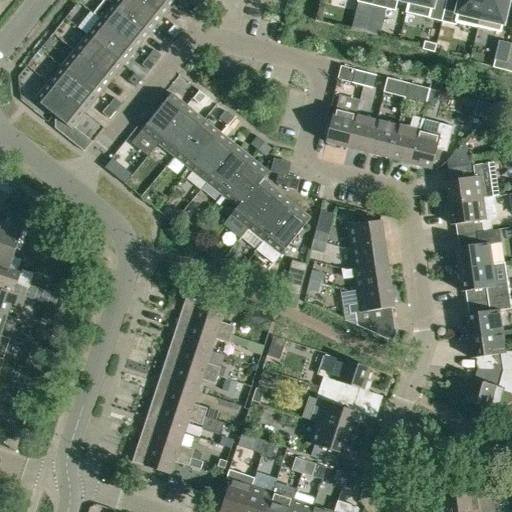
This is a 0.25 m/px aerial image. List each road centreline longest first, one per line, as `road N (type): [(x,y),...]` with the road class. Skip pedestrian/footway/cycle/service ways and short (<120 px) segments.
road 1 (residential): [(383,511),(375,482),(425,335),(409,209),(396,189),(309,161),(319,72),(204,36),(188,44),(72,189)]
road 2 (unclassified): [(65,477),(130,253),(116,224),(72,189)]
